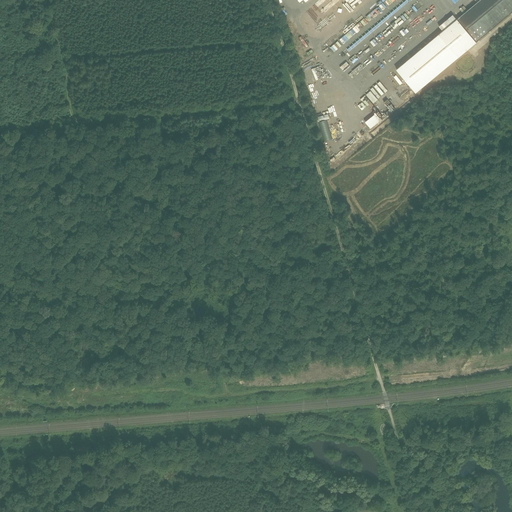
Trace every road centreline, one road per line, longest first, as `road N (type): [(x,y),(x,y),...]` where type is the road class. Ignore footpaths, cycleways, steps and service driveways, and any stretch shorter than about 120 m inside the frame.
road 1 (track): [(417,511),(268,0)]
road 2 (track): [(380,381),(303,392),(93,397)]
road 3 (track): [(297,100),(11,123)]
road 4 (track): [(280,38),(61,56)]
